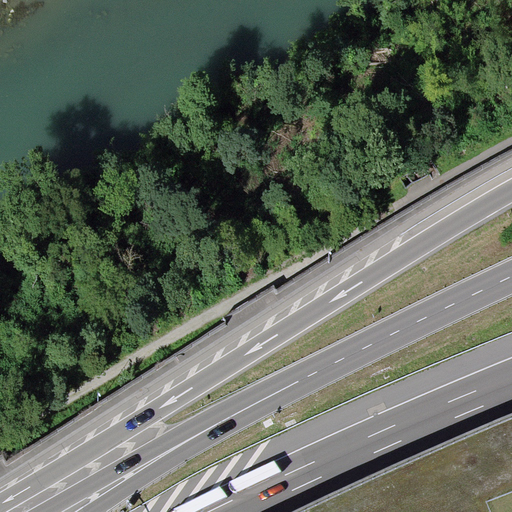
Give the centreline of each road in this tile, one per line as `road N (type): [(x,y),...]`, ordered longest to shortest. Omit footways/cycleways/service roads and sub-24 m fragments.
road 1 (motorway): [(511,191),(0,504)]
road 2 (motorway): [(511,386),(229,511)]
road 3 (primary): [(298,381),(206,420),(44,511)]
road 4 (motorway): [(298,381),(91,511)]
road 5 (primary): [(511,276),(298,381)]
